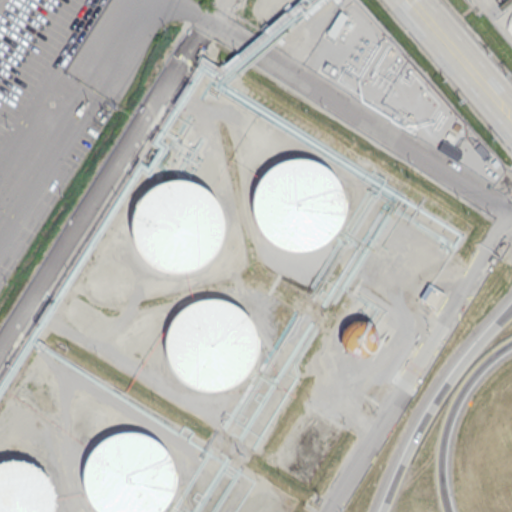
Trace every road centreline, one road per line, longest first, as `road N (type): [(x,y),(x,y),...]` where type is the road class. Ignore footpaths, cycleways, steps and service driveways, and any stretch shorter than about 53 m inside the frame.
road 1 (residential): [(511,218),(324,511)]
road 2 (motorway): [(511,309),(459,367),(384,511)]
road 3 (motorway): [(448,511),(441,468),(452,415),(482,369),(511,346)]
road 4 (secondary): [(409,0),(511,116)]
